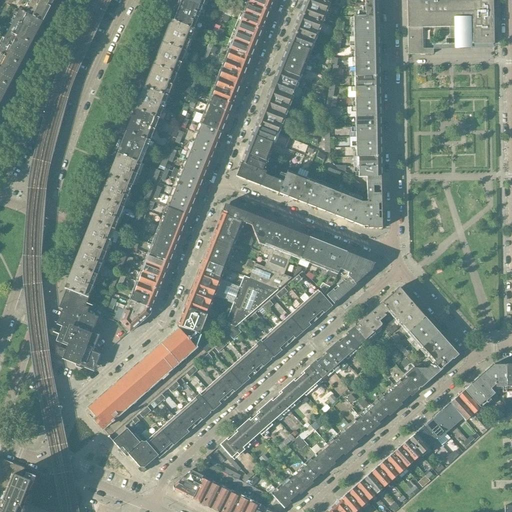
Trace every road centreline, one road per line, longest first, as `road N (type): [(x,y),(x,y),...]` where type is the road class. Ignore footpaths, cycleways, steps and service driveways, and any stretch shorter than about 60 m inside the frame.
road 1 (residential): [(149,506),(162,478),(398,268)]
road 2 (residential): [(40,462),(70,401),(158,327),(215,185)]
road 3 (residential): [(387,0),(394,254)]
road 4 (residential): [(302,511),(478,356)]
road 5 (residential): [(41,213),(129,0)]
road 6 (residential): [(215,185),(289,0)]
road 7 (residential): [(91,0),(0,177)]
road 8 (residential): [(215,185),(394,254)]
road 9 (residential): [(511,178),(508,0)]
road 10 (residential): [(0,336),(41,213)]
